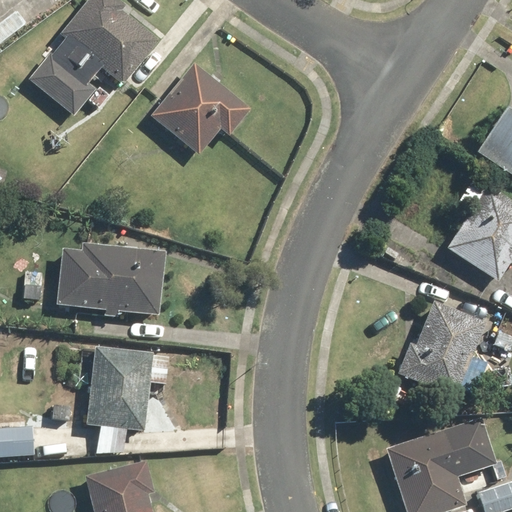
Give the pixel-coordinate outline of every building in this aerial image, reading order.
[(109,98),(98,89),(94,93),(88,88),(102,71),(122,88),(162,41),(112,0),(90,0),(60,37),(66,42),(50,62),(47,59),(27,82),(73,120),(87,103),(98,112),(109,98)] [(219,133),(228,141),(250,115),(193,67),(150,118),(198,158),(219,133)] [(511,114),(504,110),(475,155),(511,178),(511,114)] [(125,113),(107,132),(119,144),(137,125),(125,113)] [(456,206),(469,214),(444,250),(495,285),(508,266),(511,268),(511,204),(486,188),(485,190),(472,182),(456,206)] [(164,256),(84,249),(84,255),(61,253),(56,310),(159,318),(164,256)] [(41,306),(43,273),(24,272),(23,305),(41,306)] [(412,348),(408,346),(397,373),(454,395),(482,327),(429,306),(412,348)] [(511,336),(498,331),(491,348),(511,357),(511,336)] [(142,433),(146,387),(164,389),(167,361),(148,359),(149,354),(92,349),(85,428),(98,429),(96,454),(123,456),(125,432),(142,433)] [(403,511),(451,511),(462,509),(453,480),(491,468),(476,423),(384,452),(403,511)] [(29,430),(0,430),(0,458),(29,458),(29,430)] [(146,511),(134,460),(82,472),(90,511),(146,511)] [(511,482),(475,496),(481,511),(503,511),(511,509),(511,482)]
